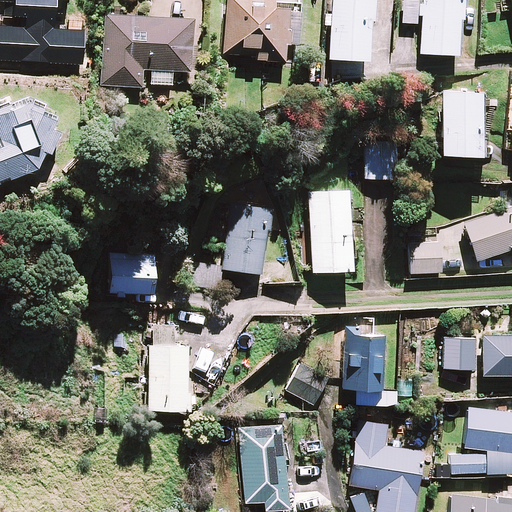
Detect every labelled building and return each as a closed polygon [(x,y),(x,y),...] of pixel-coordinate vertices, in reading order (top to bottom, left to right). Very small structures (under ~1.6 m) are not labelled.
[(70,0),(0,0),(0,14),(22,16),(20,54),(51,56),(53,12),(70,13),(70,0)] [(296,0),(226,0),(224,50),(283,53),(284,38),(297,38),(299,0),(296,0)] [(369,0),(328,0),(326,53),(367,55),(369,0)] [(461,14),(461,0),(401,0),(401,20),(420,21),(419,48),(456,50),(458,14),(461,14)] [(187,64),(188,10),(105,8),(104,43),(100,54),(99,83),(139,85),(143,68),(150,67),(150,80),(171,81),(172,64),(187,64)] [(36,92),(27,86),(0,97),(0,170),(37,155),(40,142),(49,140),(57,124),(51,110),(36,92)] [(481,88),(441,87),(438,164),(478,166),(481,88)] [(397,143),(365,142),(364,177),(396,178),(397,143)] [(351,265),(347,187),(307,189),(311,267),(351,265)] [(262,273),(266,208),(227,205),(223,270),(262,273)] [(511,244),(511,205),(463,223),(475,257),(511,244)] [(439,271),(437,240),(408,242),(410,273),(439,271)] [(152,257),(109,256),(108,293),(151,294),(152,257)] [(293,280),(291,263),(264,266),(266,283),(293,280)] [(220,270),(195,268),(193,293),(219,295),(220,270)] [(381,328),(345,327),(344,387),(380,388),(381,328)] [(471,333),(445,331),(443,362),(469,364),(471,333)] [(511,368),(511,331),(482,332),(483,369),(511,368)] [(187,411),(186,347),(149,347),(149,412),(187,411)] [(327,376),(301,364),(287,392),(313,404),(327,376)] [(511,406),(466,402),(463,443),(511,447),(511,406)] [(385,423),(356,419),(348,483),(378,487),(375,511),(410,511),(418,448),(383,443),(385,423)] [(284,503),(281,422),(239,424),(242,499),(262,498),(262,504),(284,503)] [(485,470),(485,451),(449,452),(449,471),(485,470)] [(511,511),(511,497),(450,492),(448,511),(511,511)]
